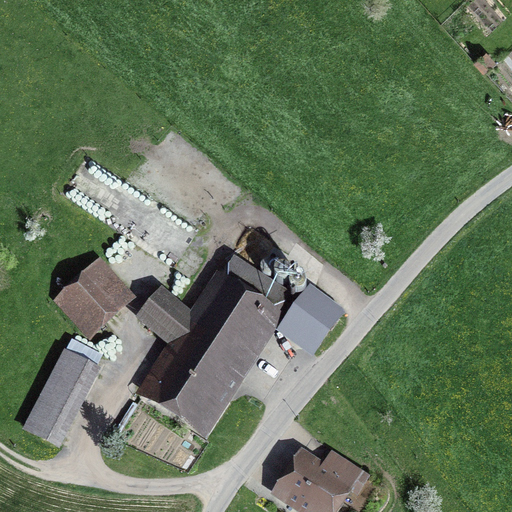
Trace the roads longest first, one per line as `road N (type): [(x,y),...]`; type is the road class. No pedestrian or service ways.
road 1 (unclassified): [(214,511),(382,299),(511,177)]
road 2 (track): [(0,449),(55,475),(232,486)]
